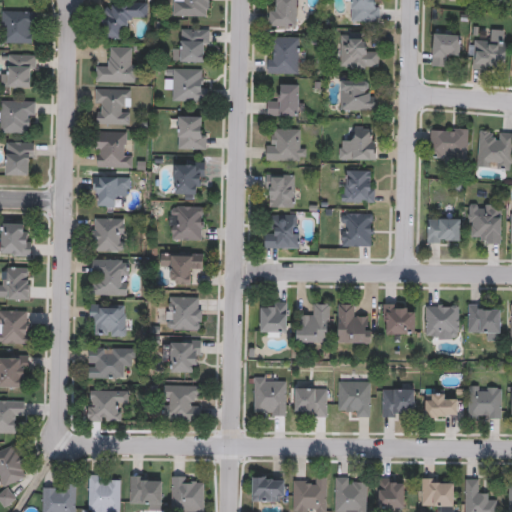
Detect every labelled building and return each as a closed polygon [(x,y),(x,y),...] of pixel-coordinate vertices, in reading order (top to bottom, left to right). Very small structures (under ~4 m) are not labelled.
[(163,1),(163,0),(208,0),(208,18),(171,18),(171,1),(163,1)] [(296,0),(296,29),(268,29),(268,7),(275,7),(275,0),(296,0)] [(377,0),(377,23),(349,23),(349,2),(344,2),(344,0),(377,0)] [(127,21),(127,32),(120,32),(120,41),(100,41),(100,10),(110,10),(111,3),(147,3),(147,22),(127,21)] [(1,45),(1,13),(34,13),(34,45),(1,45)] [(209,64),(172,64),(172,51),(181,51),(181,31),(209,31),(209,64)] [(366,53),(377,53),(377,71),(338,71),(338,34),(366,34),(366,53)] [(431,68),(431,36),(460,36),(460,59),(448,59),(448,68),(431,68)] [(297,39),(297,77),(268,77),(268,39),(297,39)] [(505,43),(504,67),(495,67),(495,72),(472,71),(473,43),(505,43)] [(134,84),(94,84),(94,69),(105,69),(105,49),(134,49),(134,84)] [(1,89),(1,57),(34,57),(34,89),(1,89)] [(207,79),(206,104),(173,103),(174,92),(165,92),(166,70),(203,71),(203,79),(207,79)] [(338,113),(338,83),(366,83),(366,93),(376,93),(376,113),(338,113)] [(300,87),(300,119),(266,118),(266,100),(277,100),(278,87),(300,87)] [(130,91),(129,127),(94,126),(94,91),(130,91)] [(0,135),(0,103),(34,103),(34,135),(0,135)] [(176,151),(176,118),(205,118),(205,151),(176,151)] [(338,162),(338,139),(349,139),(349,129),(368,129),(368,139),(376,139),(376,162),(338,162)] [(303,163),(264,163),(265,141),(274,141),(274,131),(303,131),(303,163)] [(467,163),(429,163),(429,131),(467,131),(467,163)] [(511,134),(511,159),(511,172),(476,169),(479,132),(511,134)] [(94,170),(94,133),(124,133),(124,151),(130,151),(130,170),(94,170)] [(33,177),(4,177),(4,144),(33,144),(33,177)] [(182,201),(182,194),(173,194),(173,164),(204,164),(204,186),(193,186),(193,201),(182,201)] [(372,205),(341,205),(341,173),(372,173),(372,205)] [(292,209),(265,209),(265,176),(292,176),(292,209)] [(129,199),(118,199),(118,209),(92,209),(92,179),(129,179),(129,199)] [(468,236),(468,206),(500,206),(500,246),(478,246),(478,236),(468,236)] [(171,209),(202,209),(202,242),(171,242),(171,209)] [(371,215),(371,248),(341,248),(341,215),(371,215)] [(297,250),(264,250),(264,231),(273,231),(273,217),(297,217),(297,250)] [(91,253),(91,220),(123,220),(123,253),(91,253)] [(460,220),(460,245),(426,245),(426,220),(460,220)] [(31,258),(0,258),(0,225),(21,225),(21,235),(31,235),(31,258)] [(192,286),(169,286),(169,266),(160,266),(160,256),(202,256),(202,276),(192,276),(192,286)] [(91,297),(91,261),(127,261),(127,297),(91,297)] [(28,301),(0,301),(0,279),(6,279),(6,270),(28,270),(28,301)] [(165,298),(201,298),(201,332),(165,332),(165,298)] [(259,338),(259,304),(286,304),(286,338),(259,338)] [(124,338),(89,338),(89,306),(124,306),(124,338)] [(328,306),(328,344),(295,344),(295,316),(307,316),(307,306),(328,306)] [(357,306),(357,316),(371,316),(371,346),(336,346),(336,306),(357,306)] [(413,336),(382,336),(382,306),(404,306),(404,315),(413,315),(413,336)] [(457,306),(457,341),(424,341),(424,306),(457,306)] [(467,308),(499,309),(498,338),(466,338),(467,308)] [(0,345),(0,312),(29,312),(29,345),(0,345)] [(169,374),(169,342),(201,342),(201,364),(191,364),(191,374),(169,374)] [(87,380),(87,350),(131,350),(131,370),(122,370),(122,380),(87,380)] [(18,389),(0,389),(0,357),(27,357),(27,380),(18,380),(18,389)] [(253,418),(253,378),(286,378),(286,418),(253,418)] [(369,418),(347,418),(347,411),(336,411),(336,383),(369,383),(369,418)] [(198,387),(198,423),(161,423),(161,387),(198,387)] [(466,420),(466,388),(500,388),(500,420),(466,420)] [(326,389),(326,418),(294,418),(294,389),(326,389)] [(410,390),(410,419),(380,419),(380,390),(410,390)] [(86,424),(86,392),(127,392),(127,402),(117,402),(117,424),(86,424)] [(456,420),(423,420),(423,395),(446,395),(446,400),(456,400),(456,420)] [(14,435),(0,435),(0,402),(23,402),(23,422),(14,422),(14,435)] [(0,451),(14,447),(26,479),(2,488),(0,482),(0,451)] [(87,511),(87,477),(119,477),(119,511),(87,511)] [(161,477),(161,511),(138,511),(138,504),(129,504),(129,477),(161,477)] [(203,479),(203,511),(170,511),(170,479),(203,479)] [(250,503),(250,479),(283,479),(283,503),(250,503)] [(325,479),(325,511),(292,511),(292,479),(325,479)] [(366,511),(334,511),(334,479),(366,479),(366,511)] [(377,511),(377,480),(404,480),(404,511),(377,511)] [(453,480),(453,511),(442,511),(442,508),(420,508),(420,480),(453,480)] [(474,481),(474,491),(485,491),(485,501),(496,501),(496,511),(463,511),(464,481),(474,481)] [(75,511),(42,511),(42,487),(75,487),(75,511)] [(2,509),(0,505),(0,495),(7,491),(14,502),(2,509)]
